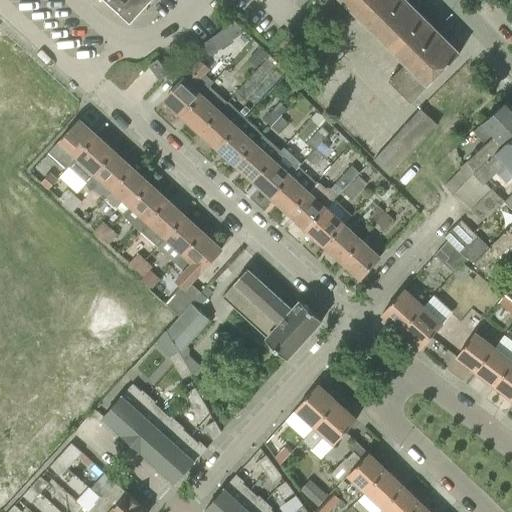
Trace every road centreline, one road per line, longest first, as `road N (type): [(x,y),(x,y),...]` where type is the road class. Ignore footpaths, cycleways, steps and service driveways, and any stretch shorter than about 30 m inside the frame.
road 1 (residential): [(352,322),(98,89)]
road 2 (residential): [(180,511),(352,322)]
road 3 (residential): [(485,511),(384,413),(414,377)]
road 4 (residential): [(177,511),(85,429)]
road 5 (residential): [(414,377),(511,451)]
